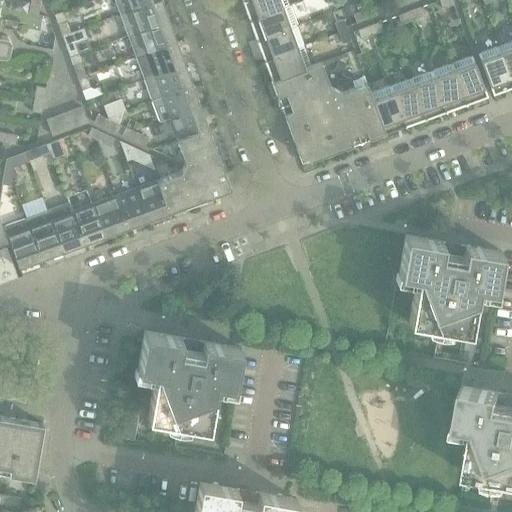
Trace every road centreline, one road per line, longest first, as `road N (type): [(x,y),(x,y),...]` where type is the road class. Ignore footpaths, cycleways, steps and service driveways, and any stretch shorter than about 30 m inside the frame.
road 1 (residential): [(77,333),(94,278),(278,211)]
road 2 (residential): [(278,211),(511,123)]
road 3 (residential): [(278,211),(204,0)]
